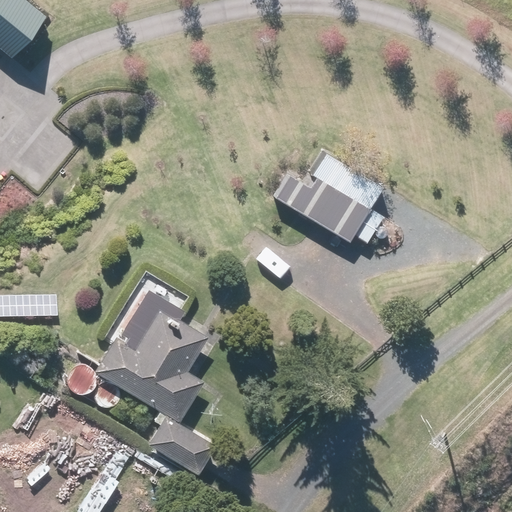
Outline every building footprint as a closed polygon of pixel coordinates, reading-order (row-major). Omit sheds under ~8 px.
[(0,0),(0,50),(11,59),(45,18),(22,0),(0,0)] [(275,197),(350,242),(354,235),(367,243),(383,217),(371,210),(372,207),(317,174),(311,185),(289,173),(275,197)] [(154,418),(161,423),(149,443),(199,473),(217,444),(178,421),(204,380),(188,370),(208,337),(179,318),(184,310),(150,288),(123,333),(127,336),(125,340),(117,335),(95,370),(159,410),(154,418)] [(58,294),(0,294),(0,316),(58,316),(58,294)] [(252,391),(238,403),(247,414),(261,402),(252,391)]
